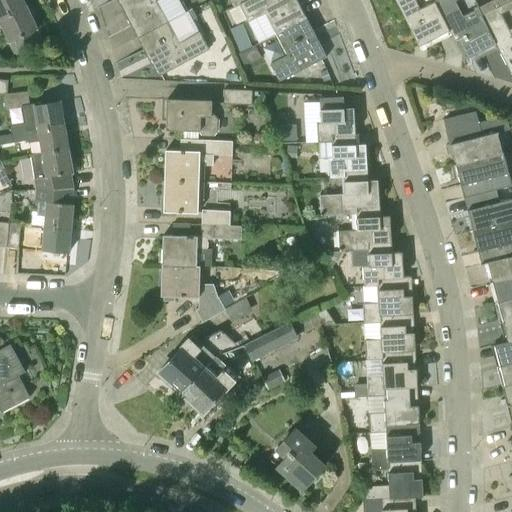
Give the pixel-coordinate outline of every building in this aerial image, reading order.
[(0,0),(0,17),(26,5),(23,0),(0,0)] [(109,32),(126,25),(115,0),(110,0),(99,5),(109,32)] [(117,0),(137,38),(169,21),(186,13),(178,0),(117,0)] [(265,13),(276,35),(306,19),(296,0),(249,0),(240,5),(248,22),(265,13)] [(420,9),(415,0),(394,0),(418,47),(450,31),(435,1),(420,9)] [(463,16),(455,1),(454,0),(438,0),(435,1),(450,31),(464,60),(496,44),(480,14),(465,22),(463,16)] [(26,5),(0,17),(0,22),(16,55),(43,42),(43,41),(42,41),(36,30),(37,29),(26,5)] [(511,34),(511,35),(501,14),(497,6),(482,13),(480,14),(496,44),(510,73),(511,72),(511,34)] [(192,9),(188,11),(193,20),(197,18),(192,9)] [(270,64),(279,82),(326,57),(306,19),(276,35),(287,55),(270,64)] [(169,21),(137,38),(158,77),(208,50),(199,31),(179,42),(169,21)] [(234,28),(230,29),(240,53),(244,51),(234,28)] [(223,103),(252,104),(252,90),(224,89),(223,103)] [(27,92),(6,94),(3,98),(6,110),(30,106),(27,92)] [(333,134),(355,134),(354,108),(344,109),(343,98),(353,98),(353,96),(319,98),(321,121),(317,122),(318,143),(319,143),(334,143),(333,134)] [(214,114),(211,114),(212,101),(167,99),(166,130),(198,131),(203,136),(213,136),(217,132),(218,118),(214,114)] [(34,106),(36,121),(38,130),(64,126),(60,101),(34,106)] [(503,152),(498,132),(510,129),(509,123),(495,118),(478,122),(475,111),(443,120),(455,165),(503,152)] [(12,134),(27,132),(25,123),(10,125),(12,133),(12,134)] [(297,133),(288,124),(279,133),(288,142),(297,133)] [(40,140),(42,153),(42,154),(69,149),(64,126),(38,130),(27,132),(12,134),(12,133),(0,135),(0,144),(27,140),(28,142),(40,140)] [(344,178),(343,171),(367,169),(365,144),(356,144),(355,134),(333,134),(334,143),(319,143),(320,158),(328,158),(330,179),(344,178)] [(164,181),(204,182),(205,165),(213,165),(213,154),(232,155),(232,141),(180,140),(180,151),(165,150),(164,181)] [(297,146),(287,145),(286,158),(296,159),(297,146)] [(74,189),(74,188),(72,173),(73,173),(69,149),(42,154),(42,153),(30,154),(34,179),(33,179),(35,191),(74,189)] [(496,189),(511,185),(503,152),(455,165),(464,199),(496,190),(496,189)] [(355,213),(355,207),(379,206),(378,180),(368,181),(367,169),(343,171),(344,178),(344,194),(319,195),(321,215),(355,213)] [(5,171),(0,173),(0,181),(2,185),(10,181),(5,171)] [(163,212),(198,213),(199,199),(204,200),(204,182),(164,181),(163,212)] [(44,226),(71,228),(73,205),(74,189),(35,191),(34,202),(38,203),(37,215),(45,216),(44,226)] [(472,231),(511,220),(511,198),(500,202),(496,190),(464,199),(472,231)] [(366,249),(365,243),(391,242),(390,216),(380,216),(379,206),(355,207),(355,213),(356,230),(338,231),(339,251),(350,250),(366,249)] [(202,223),(230,225),(230,210),(202,209),(202,223)] [(511,256),(511,248),(510,242),(511,241),(511,220),(472,231),(481,265),(487,263),(511,256)] [(0,246),(6,247),(8,223),(0,221),(0,246)] [(8,223),(6,247),(18,248),(20,224),(8,223)] [(162,265),(200,266),(211,266),(211,250),(207,250),(207,239),(214,239),(214,238),(242,239),(242,225),(230,225),(202,223),(201,237),(163,236),(162,265)] [(71,228),(44,226),(42,251),(69,253),(71,228)] [(377,279),(403,277),(402,252),(392,252),(391,242),(365,243),(366,249),(350,250),(351,267),(363,267),(364,287),(377,285),(377,279)] [(332,266),(339,251),(324,252),(332,266)] [(492,282),(511,277),(511,256),(487,263),(492,282)] [(172,297),(199,298),(200,284),(200,266),(162,265),(161,296),(161,301),(172,301),(172,297)] [(380,323),(380,316),(404,315),(413,314),(412,288),(402,289),(402,278),(411,278),(411,277),(403,277),(377,279),(377,285),(364,287),(362,287),(363,303),(364,323),(380,323)] [(498,302),(511,298),(511,277),(492,282),(498,302)] [(226,308),(224,305),(221,300),(219,296),(218,296),(198,308),(195,309),(203,322),(225,309),(226,308)] [(221,300),(224,305),(229,302),(226,297),(221,300)] [(502,321),(511,318),(511,298),(498,302),(502,321)] [(313,310),(322,325),(323,324),(325,325),(337,325),(324,306),(315,310),(314,309),(313,310)] [(305,333),(322,325),(313,310),(294,319),(299,329),(303,327),(305,333)] [(381,353),(406,351),(415,351),(414,325),(404,325),(404,315),(380,316),(380,323),(364,323),(366,360),(381,359),(381,353)] [(511,318),(502,321),(508,341),(508,342),(511,340),(511,318)] [(290,321),(244,344),(252,361),(253,361),(299,338),(290,321)] [(159,372),(181,392),(214,356),(238,346),(221,330),(198,342),(192,336),(159,372)] [(494,345),(499,365),(511,361),(511,340),(508,342),(508,341),(494,345)] [(310,357),(318,369),(331,360),(326,344),(310,355),(310,356),(310,357)] [(0,408),(28,394),(18,376),(25,373),(10,345),(0,350),(0,408)] [(384,396),(383,389),(417,387),(416,361),(406,362),(406,351),(381,353),(381,359),(382,375),(367,376),(368,383),(354,384),(355,397),(384,396)] [(232,379),(237,375),(214,356),(181,392),(203,412),(232,379)] [(505,385),(511,383),(511,361),(499,365),(505,385)] [(285,381),(279,369),(262,378),(268,390),(285,381)] [(386,426),(410,424),(419,424),(418,398),(408,399),(408,388),(383,389),(384,396),(384,411),(369,413),(371,434),(387,433),(386,426)] [(387,462),(412,461),(421,460),(420,435),(410,435),(410,424),(386,426),(387,433),(371,434),(371,449),(372,470),(373,470),(373,471),(387,470),(387,462)] [(317,446),(297,427),(280,445),(289,454),(277,467),(302,490),(326,463),(312,451),(317,446)] [(381,499),(406,498),(423,497),(421,471),(412,472),(412,461),(387,462),(387,470),(388,485),(374,485),(365,486),(366,500),(381,500),(381,499)] [(381,500),(366,500),(366,511),(415,511),(415,508),(406,509),(406,498),(381,499),(381,500)]
